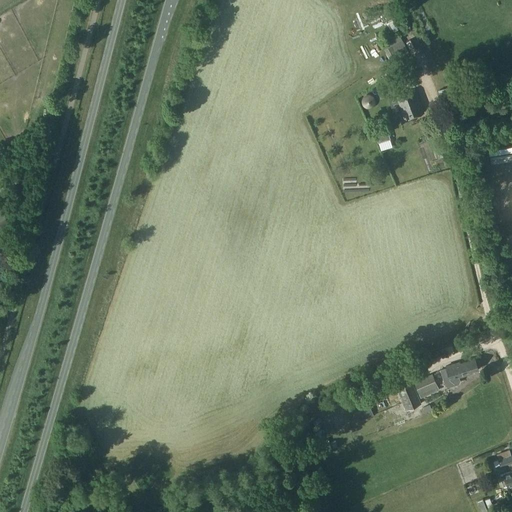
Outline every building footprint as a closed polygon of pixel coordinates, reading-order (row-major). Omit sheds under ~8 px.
[(424,112),(415,89),(397,96),(405,119),(424,112)] [(382,126),(373,129),(378,142),(390,138),(387,132),(392,130),(389,121),(381,123),(382,126)] [(0,155),(0,173),(1,175),(10,169),(0,155)] [(460,363),(454,365),(440,369),(445,385),(449,387),(459,383),(461,380),(460,376),(473,372),(473,370),(478,368),(475,358),(460,363)] [(424,388),(436,383),(433,375),(421,380),(415,382),(418,391),(424,388)] [(368,382),(369,384),(371,390),(378,388),(375,380),(368,382)] [(406,409),(421,403),(413,383),(398,389),(406,409)] [(368,404),(355,409),(360,421),(373,415),(368,404)] [(510,449),(497,454),(499,459),(501,466),(508,464),(511,462),(511,454),(511,455),(510,449)] [(503,474),(500,475),(504,487),(507,486),(511,484),(511,471),(511,472),(503,474)] [(482,499),(477,501),(481,511),(482,511),(487,511),(482,499)]
